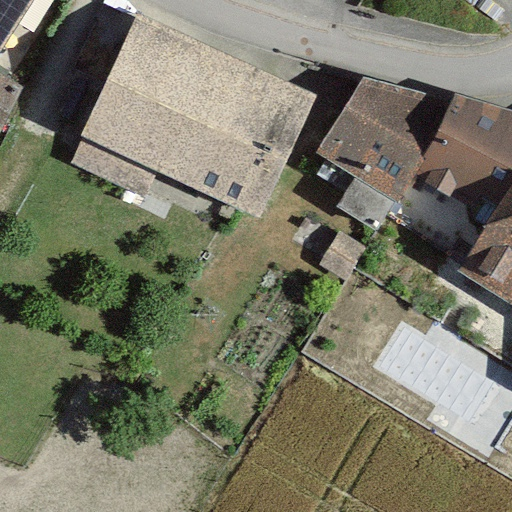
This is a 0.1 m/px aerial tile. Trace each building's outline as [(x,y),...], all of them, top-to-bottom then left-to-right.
[(0,0),(0,51),(34,0),(0,0)] [(309,114),(132,33),(67,175),(139,208),(148,190),(252,238),(309,114)] [(453,115),(360,97),(316,167),(391,218),(411,188),(453,115)] [(511,196),(511,127),(453,115),(411,188),(489,236),(511,196)] [(511,196),(489,236),(454,295),(511,328),(511,196)]
